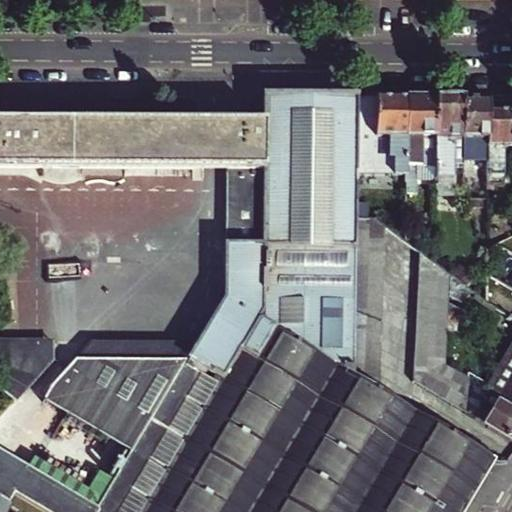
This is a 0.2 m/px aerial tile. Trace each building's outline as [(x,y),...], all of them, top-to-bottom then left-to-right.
[(0,167),(227,170),(245,171),(244,248),(226,248),(226,299),(98,511),(28,470),(7,503),(13,507),(19,497),(44,511),(463,511),(494,462),(355,371),(356,176),(356,98),(263,98),(263,124),(0,121),(0,167)] [(405,176),(406,99),(356,98),(356,176),(376,175),(377,156),(388,156),(388,159),(393,159),(393,176),(405,176)] [(436,167),(437,99),(406,99),(405,176),(405,184),(416,184),(416,167),(436,168),(436,167)] [(463,153),(463,99),(437,99),(436,167),(436,168),(436,206),(452,206),(452,152),(463,153)] [(489,187),(490,111),(490,100),(463,99),(463,153),(463,162),(474,162),(474,177),(482,177),(482,187),(489,187)] [(511,107),(504,107),(500,111),(490,111),(489,187),(489,188),(505,188),(506,151),(511,151),(511,107)] [(244,248),(245,171),(227,170),(226,248),(244,248)] [(446,272),(415,249),(414,381),(463,411),(464,378),(445,366),(446,272)] [(54,356),(53,336),(0,336),(0,387),(3,391),(26,390),(54,356)] [(511,381),(499,404),(511,412),(511,381)] [(485,426),(511,442),(511,412),(499,404),(491,416),(485,426)] [(475,420),(485,426),(491,416),(481,410),(475,420)] [(13,511),(15,508),(13,507),(7,503),(0,499),(0,511),(13,511)]
